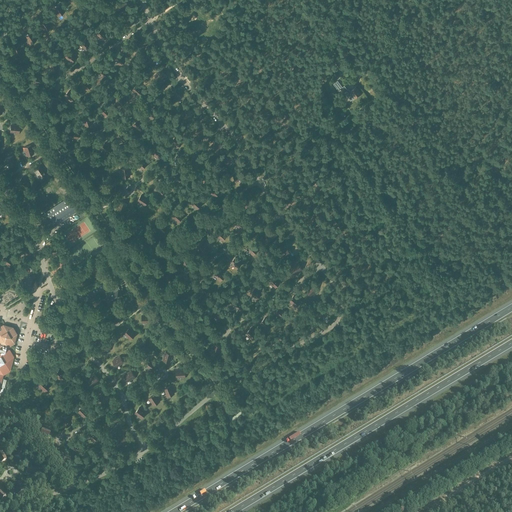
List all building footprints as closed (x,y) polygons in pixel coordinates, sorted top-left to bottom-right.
[(124,8),(129,5),(125,0),(122,0),(122,1),(118,4),(122,11),(124,10),(124,8)] [(60,5),(54,9),(57,14),(56,15),(57,17),(64,12),(62,8),(62,7),(61,6),(60,6),(60,5)] [(132,25),(137,21),(133,15),(133,16),(132,16),(130,17),(126,20),(130,27),(132,26),(132,25)] [(46,20),(40,24),(43,29),(42,29),(43,31),(50,27),(48,23),(48,22),(47,21),(46,20)] [(99,36),(104,40),(108,35),(108,34),(106,33),(102,29),(96,35),(98,37),(99,36)] [(32,33),(26,37),(29,42),(28,43),(29,45),(36,40),(34,36),(34,35),(33,34),(32,34),(32,33)] [(142,46),(147,43),(144,37),(143,37),(142,37),(141,38),(141,39),(136,41),(140,49),(142,47),(142,46)] [(83,47),(87,51),(92,46),(91,45),(91,44),(90,43),(89,43),(85,40),(80,46),(82,48),(83,47)] [(19,46),(13,50),(16,55),(15,56),(17,58),(24,53),(21,49),(20,47),(19,47),(19,46)] [(67,58),(72,62),(77,57),(76,57),(76,56),(75,55),(74,55),(70,52),(65,58),(66,59),(67,58)] [(151,63),(156,59),(153,53),(152,54),(151,54),(150,54),(150,55),(145,58),(150,65),(152,64),(151,63)] [(120,54),(115,59),(120,63),(119,64),(121,66),(126,60),(122,56),(121,55),(120,55),(120,54)] [(50,66),(51,72),(58,71),(58,70),(58,69),(58,67),(57,67),(56,62),(48,64),(49,66),(50,66)] [(104,79),(109,73),(106,69),(104,68),(103,67),(98,72),(103,76),(102,77),(104,79)] [(162,72),(161,72),(160,72),(159,73),(155,75),(159,83),(161,82),(160,80),(166,78),(162,71),(162,72)] [(37,84),(43,85),(44,78),(43,78),(43,77),(41,77),(36,76),(34,84),(36,85),(37,84)] [(86,79),(81,85),(86,89),(85,90),(87,91),(92,85),(88,82),(88,81),(87,80),(86,80),(86,79)] [(338,79),(333,83),(339,90),(341,88),(344,92),(347,90),(349,92),(350,90),(349,88),(348,89),(345,85),(343,86),(338,79)] [(134,92),(139,96),(143,91),(143,90),(143,89),(142,88),(141,88),(137,85),(131,91),(133,93),(134,92)] [(350,91),(351,92),(347,95),(351,100),(355,97),(356,98),(361,94),(356,87),(350,91)] [(70,90),(65,96),(69,100),(68,101),(70,102),(76,96),(72,93),(72,92),(71,91),(70,91),(70,90)] [(174,101),(180,98),(176,92),(175,93),(174,93),(173,93),(173,94),(169,97),(173,104),(175,103),(174,101)] [(117,102),(121,106),(126,101),(125,100),(125,99),(124,98),(123,98),(120,95),(114,101),(116,103),(117,102)] [(55,105),(56,99),(49,97),(49,98),(48,98),(48,100),(48,101),(47,106),(56,107),(56,105),(55,105)] [(103,107),(100,113),(106,116),(107,115),(108,114),(108,113),(110,109),(103,105),(102,107),(103,107)] [(154,108),(149,113),(154,117),(153,118),(155,120),(160,114),(156,110),(155,109),(154,109),(154,108)] [(187,118),(193,114),(189,109),(188,109),(187,109),(186,110),(186,111),(181,114),(186,120),(188,119),(187,118)] [(84,120),(86,126),(92,124),(92,123),(93,122),(92,121),(91,120),(90,116),(82,118),(83,120),(84,120)] [(138,120),(133,125),(138,130),(137,131),(139,132),(144,126),(141,122),(139,121),(138,120)] [(201,133),(206,129),(202,123),(201,124),(200,124),(199,125),(199,126),(195,129),(200,135),(202,134),(201,133)] [(11,125),(10,132),(17,133),(17,134),(19,134),(20,126),(15,125),(14,125),(12,125),(11,125)] [(72,138),(78,139),(79,132),(78,132),(78,131),(76,131),(71,131),(70,139),(72,139),(72,138)] [(122,131),(117,137),(122,141),(121,142),(123,143),(128,137),(124,134),(124,133),(123,132),(122,132),(122,131)] [(174,143),(178,147),(183,142),(182,141),(181,140),(180,140),(176,136),(171,142),(173,144),(174,143)] [(218,149),(223,145),(218,140),(217,140),(216,140),(215,141),(215,142),(211,146),(217,152),(219,150),(218,149)] [(105,143),(101,148),(106,152),(105,153),(107,154),(112,148),(108,145),(108,144),(107,143),(106,143),(105,143)] [(25,150),(27,156),(34,154),(33,153),(34,152),(33,151),(32,150),(31,146),(23,148),(24,150),(25,150)] [(154,155),(159,159),(164,154),(163,153),(163,152),(162,151),(161,151),(157,148),(152,154),(154,156),(154,155)] [(89,158),(92,152),(85,149),(85,150),(84,151),(84,152),(84,153),(82,157),(90,161),(91,158),(89,158)] [(229,163),(234,159),(230,154),(229,154),(228,155),(228,156),(223,158),(228,165),(230,164),(229,163)] [(7,161),(9,167),(16,164),(15,163),(16,163),(15,161),(14,161),(13,156),(5,159),(6,161),(7,161)] [(138,165),(142,169),(147,164),(146,163),(145,162),(144,162),(141,158),(135,165),(137,166),(138,165)] [(194,159),(189,164),(194,168),(193,169),(194,171),(200,164),(196,161),(196,160),(195,159),(194,159)] [(47,175),(41,165),(33,170),(35,173),(36,172),(38,175),(37,175),(40,180),(47,175)] [(122,171),(123,178),(130,177),(130,176),(130,175),(130,174),(129,173),(129,168),(120,169),(121,172),(122,171)] [(177,171),(172,177),(177,181),(176,182),(178,183),(183,177),(180,174),(179,173),(178,172),(177,172),(177,171)] [(238,180),(244,178),(241,171),(240,172),(240,171),(238,172),(238,173),(233,175),(237,182),(239,182),(238,180)] [(22,177),(17,183),(22,187),(21,188),(23,189),(28,183),(25,180),(25,179),(23,178),(22,177)] [(159,184),(154,189),(159,193),(158,194),(160,196),(166,190),(162,186),(160,185),(159,184)] [(109,193),(115,193),(115,186),(114,186),(112,186),(111,186),(106,186),(106,195),(109,195),(109,193)] [(211,193),(216,197),(220,192),(220,191),(220,190),(218,189),(214,186),(208,192),(210,194),(211,193)] [(142,195),(138,201),(143,204),(142,205),(144,207),(149,200),(145,197),(144,196),(143,195),(142,195)] [(34,206),(40,204),(38,198),(40,198),(39,196),(31,198),(33,203),(32,204),(33,205),(33,206),(34,206)] [(68,198),(46,212),(55,225),(77,211),(68,198)] [(193,205),(197,209),(202,204),(201,203),(200,202),(199,202),(196,198),(190,205),(192,206),(193,205)] [(124,210),(127,204),(120,202),(119,203),(119,204),(119,205),(117,210),(125,213),(126,210),(124,210)] [(257,214),(263,211),(259,205),(258,205),(256,206),(252,209),(256,216),(258,215),(257,214)] [(4,206),(0,210),(0,211),(4,216),(3,217),(5,218),(11,212),(7,209),(7,208),(6,207),(5,207),(4,206)] [(174,218),(179,222),(183,217),(183,216),(181,214),(177,211),(171,217),(173,219),(174,218)] [(236,225),(240,229),(245,223),(244,223),(244,222),(243,221),(242,221),(238,218),(233,224),(235,226),(236,225)] [(158,228),(163,233),(167,227),(167,226),(165,225),(161,222),(155,228),(157,229),(158,228)] [(272,239),(277,235),(274,229),(273,230),(272,230),(271,231),(266,234),(271,241),(273,240),(272,239)] [(218,236),(223,241),(227,235),(227,234),(225,233),(221,230),(215,236),(217,237),(218,236)] [(141,242),(146,246),(151,241),(150,240),(149,238),(148,238),(144,235),(139,241),(140,243),(141,242)] [(200,249),(204,253),(209,248),(209,247),(208,246),(207,245),(206,245),(203,242),(197,248),(199,250),(200,249)] [(21,251),(25,255),(30,250),(29,249),(29,248),(28,247),(27,247),(24,244),(18,250),(20,252),(21,251)] [(252,244),(247,249),(252,253),(251,254),(253,256),(258,250),(255,246),(253,245),(252,244)] [(286,258),(291,254),(287,248),(286,249),(285,249),(284,250),(280,254),(285,260),(287,259),(286,258)] [(3,261),(8,265),(13,260),(12,259),(11,258),(10,258),(6,254),(1,260),(2,262),(3,261)] [(181,258),(183,264),(190,262),(190,261),(190,259),(189,259),(187,254),(179,256),(180,259),(181,258)] [(236,257),(231,262),(236,267),(235,268),(237,269),(242,263),(238,260),(238,259),(237,258),(236,258),(236,257)] [(297,273),(302,270),(298,264),(297,264),(295,265),(295,266),(291,269),(296,276),(298,274),(297,273)] [(219,270),(214,275),(219,279),(218,280),(220,282),(226,276),(222,272),(220,270),(219,270)] [(169,278),(175,279),(176,272),(175,271),(174,271),(172,271),(167,271),(166,279),(169,280),(169,278)] [(271,284),(276,288),(280,282),(280,281),(278,280),(274,277),(268,283),(270,285),(271,284)] [(202,282),(197,287),(202,291),(201,292),(203,294),(208,288),(205,284),(203,282),(202,282)] [(112,288),(105,292),(108,297),(105,298),(109,304),(111,307),(117,303),(115,300),(122,295),(119,290),(120,289),(117,284),(112,287),(112,288)] [(313,294),(317,290),(313,285),(312,285),(311,285),(310,287),(306,291),(312,297),(314,295),(313,294)] [(183,295),(185,290),(179,287),(178,288),(177,289),(178,290),(175,294),(183,298),(184,296),(183,295)] [(252,295),(257,299),(262,294),(261,293),(260,291),(259,291),(255,288),(250,294),(251,296),(252,295)] [(294,296),(289,301),(294,305),(293,306),(295,308),(300,301),(296,298),(296,297),(295,296),(294,296)] [(235,306),(240,310),(244,305),(244,304),(243,303),(242,303),(238,299),(232,306),(234,307),(235,306)] [(280,307),(275,313),(280,317),(279,318),(281,319),(286,313),(282,310),(282,309),(281,308),(280,308),(280,307)] [(323,315),(329,313),(326,307),(325,307),(323,307),(323,308),(318,309),(321,317),(323,317),(323,315)] [(217,314),(218,320),(225,319),(225,318),(225,316),(224,316),(224,311),(215,311),(216,314),(217,314)] [(142,316),(142,323),(149,322),(149,324),(151,324),(151,315),(146,316),(145,315),(143,315),(143,316),(142,316)] [(265,318),(260,323),(265,327),(264,328),(266,330),(271,324),(268,320),(266,319),(265,318)] [(0,389),(3,375),(10,371),(14,357),(10,350),(6,349),(7,346),(14,342),(15,335),(12,328),(4,326),(1,328),(0,326),(0,389)] [(203,334),(209,334),(210,327),(209,327),(207,327),(206,327),(201,327),(200,335),(203,335),(203,334)] [(129,329),(124,334),(129,338),(128,339),(130,341),(136,334),(132,331),(132,330),(131,329),(130,329),(129,329)] [(251,329),(246,334),(251,338),(250,339),(252,341),(257,334),(253,331),(253,330),(252,329),(251,329)] [(236,338),(231,344),(236,348),(236,349),(237,350),(243,344),(239,341),(238,340),(237,339),(236,339),(236,338)] [(99,348),(103,354),(108,350),(109,351),(111,350),(107,343),(102,346),(100,347),(99,348)] [(219,352),(221,347),(214,344),(214,345),(213,345),(213,347),(211,352),(219,355),(220,353),(219,352)] [(163,360),(170,363),(172,357),(173,357),(174,355),(166,352),(164,357),(163,359),(163,360)] [(113,361),(116,367),(122,364),(122,365),(124,363),(120,356),(116,359),(115,359),(114,360),(113,361)] [(79,367),(83,363),(78,358),(77,358),(77,359),(76,360),(72,364),(78,370),(80,368),(79,367)] [(145,365),(150,369),(154,363),(154,362),(152,361),(148,358),(143,365),(145,366),(145,365)] [(59,369),(54,375),(59,379),(58,380),(60,381),(66,375),(62,372),(62,371),(60,370),(59,369)] [(176,370),(177,377),(183,377),(183,378),(185,378),(185,370),(180,370),(179,370),(178,370),(177,370),(176,370)] [(124,376),(128,382),(133,378),(134,379),(136,378),(131,371),(127,374),(126,374),(125,374),(125,375),(124,376)] [(94,385),(99,381),(95,375),(94,376),(93,376),(92,377),(88,381),(93,387),(95,386),(94,385)] [(43,380),(38,385),(43,390),(42,391),(44,392),(49,386),(46,383),(46,382),(44,381),(43,380)] [(171,386),(165,389),(167,394),(166,395),(167,397),(174,394),(172,389),(173,389),(172,387),(171,387),(171,386)] [(104,401),(110,399),(107,392),(106,393),(106,392),(104,393),(104,394),(99,396),(103,403),(105,402),(104,401)] [(25,393),(20,398),(25,402),(24,403),(26,405),(31,398),(27,395),(27,394),(26,393),(25,393)] [(155,394),(149,398),(153,403),(152,404),(153,406),(160,402),(157,397),(156,395),(155,395),(155,394)] [(80,413),(84,417),(89,412),(88,411),(87,409),(86,409),(83,406),(77,412),(79,414),(80,413)] [(139,408),(135,413),(140,417),(140,418),(142,419),(146,413),(142,410),(142,409),(141,408),(140,408),(139,408)] [(111,424),(117,422),(115,415),(114,415),(112,416),(107,418),(109,426),(112,425),(111,424)] [(63,420),(64,426),(71,425),(71,424),(71,422),(70,422),(69,416),(61,418),(62,420),(63,420)] [(43,436),(49,438),(51,431),(50,431),(50,430),(48,430),(47,430),(42,429),(40,437),(42,437),(43,436)] [(92,430),(88,436),(92,440),(91,441),(93,442),(99,436),(95,433),(95,432),(94,431),(93,431),(92,430)] [(122,444),(127,441),(123,435),(122,435),(120,436),(120,437),(116,439),(120,446),(122,445),(122,444)] [(76,442),(73,449),(78,452),(78,453),(80,454),(83,446),(79,444),(79,443),(77,443),(76,442)] [(15,456),(21,459),(24,454),(25,454),(26,452),(19,448),(17,453),(16,453),(15,455),(15,456)] [(61,460),(62,454),(55,452),(55,453),(54,453),(54,455),(54,456),(53,461),(61,462),(62,460),(61,460)] [(27,467),(28,474),(34,474),(34,475),(36,475),(36,467),(31,467),(30,467),(29,467),(28,467),(27,467)] [(20,483),(14,486),(17,491),(16,492),(17,494),(24,490),(22,486),(22,485),(21,484),(20,483)]
